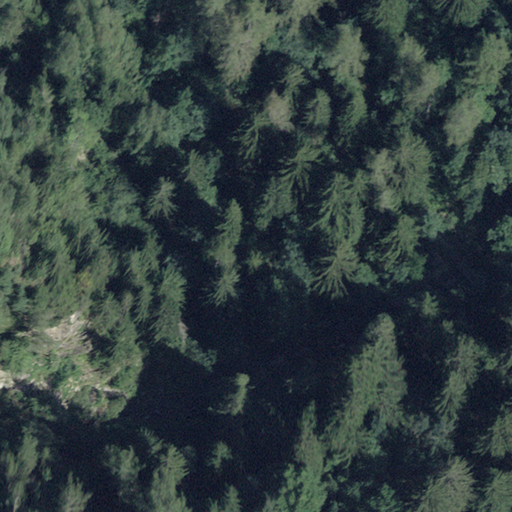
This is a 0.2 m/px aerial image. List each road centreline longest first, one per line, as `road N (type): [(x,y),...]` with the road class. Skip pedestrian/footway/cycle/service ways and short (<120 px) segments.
road 1 (track): [(477,286),(380,140)]
road 2 (track): [(380,140),(363,86),(302,0)]
